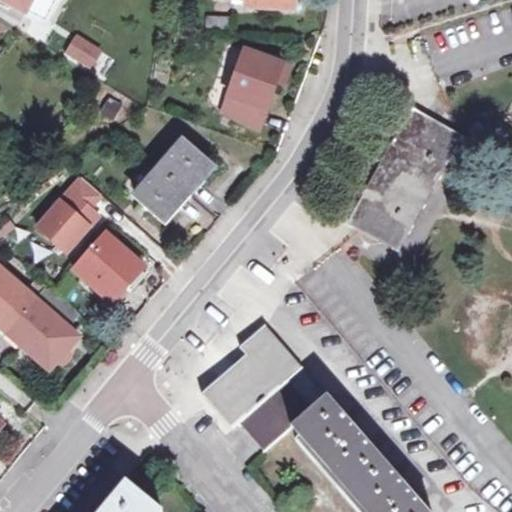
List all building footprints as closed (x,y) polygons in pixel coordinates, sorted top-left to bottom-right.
[(0,0),(28,14),(29,13),(35,0),(0,0)] [(48,22),(58,0),(35,0),(29,13),(48,22)] [(247,0),(247,6),(247,8),(293,10),(294,0),(247,0)] [(103,53),(83,42),(73,58),(92,69),(103,53)] [(271,85),(276,87),(283,67),(246,53),(224,112),(261,126),(267,112),(261,110),(271,85)] [(267,112),(276,87),(271,85),(261,110),(267,112)] [(114,118),(121,102),(107,95),(99,112),(114,118)] [(397,252),(461,139),(412,111),(347,224),(397,252)] [(136,199),(165,224),(213,168),(184,143),(136,199)] [(91,212),(105,198),(85,181),(39,229),(69,256),(100,221),(91,212)] [(76,271),(114,305),(144,270),(107,236),(76,271)] [(0,328),(52,373),(82,340),(68,328),(56,317),(67,305),(47,288),(37,300),(0,268),(0,328)] [(56,317),(68,328),(80,315),(67,305),(56,317)] [(267,451),(312,411),(288,384),(303,370),(266,329),(242,349),(248,357),(205,394),(235,429),(243,423),(267,451)] [(428,511),(328,398),(312,411),(293,428),(367,511),(428,511)] [(104,511),(158,511),(127,486),(104,511)]
